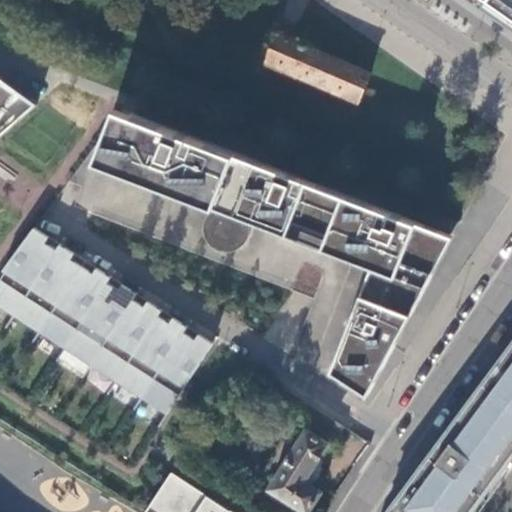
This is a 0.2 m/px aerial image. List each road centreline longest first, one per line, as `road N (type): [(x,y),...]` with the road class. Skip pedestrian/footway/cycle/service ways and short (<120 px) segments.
road 1 (residential): [(395,437),(48,218)]
road 2 (tertiary): [(511,276),(395,437)]
road 3 (residential): [(381,0),(511,91)]
